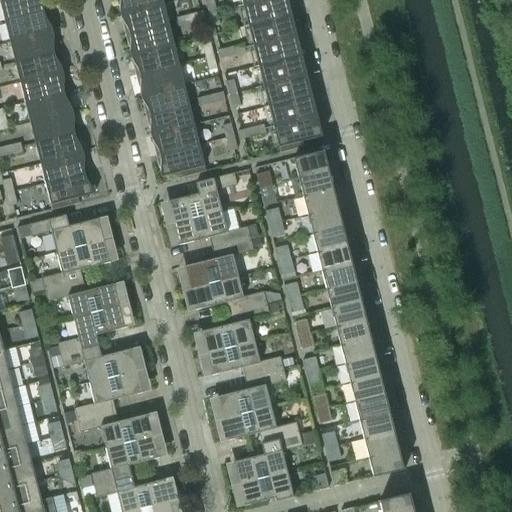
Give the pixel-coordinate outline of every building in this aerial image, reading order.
[(4,0),(0,1),(0,4),(4,22),(46,12),(43,0),(4,0)] [(162,0),(118,0),(120,6),(118,6),(118,7),(119,7),(120,15),(163,4),(162,0)] [(213,0),(209,0),(208,0),(205,1),(208,14),(216,12),(213,0)] [(284,17),(279,0),(263,0),(243,5),(248,26),(284,17)] [(163,4),(120,15),(123,22),(122,23),(124,23),(127,35),(169,24),(163,4)] [(202,11),(189,14),(191,23),(204,20),(202,11)] [(46,12),(4,22),(10,43),(53,31),(50,24),(51,24),(51,23),(49,23),(46,12)] [(216,12),(208,14),(211,27),(220,25),(216,12)] [(176,18),(177,22),(178,26),(191,23),(189,14),(176,18)] [(286,23),(284,17),(248,26),(253,46),(296,35),(293,21),(286,23)] [(169,24),(127,35),(130,46),(128,47),(129,47),(130,55),(174,44),(169,24)] [(53,31),(10,43),(15,63),(56,52),(53,41),(55,40),(55,39),(54,40),(53,31)] [(296,35),(253,46),(258,66),(294,57),(293,50),(300,49),(296,35)] [(210,43),(207,44),(202,45),(205,58),(213,55),(210,43)] [(174,44),(130,55),(133,63),(132,63),(132,64),(134,63),(137,75),(179,64),(174,44)] [(243,44),(230,47),(232,56),(245,52),(243,44)] [(230,47),(221,49),(217,50),(219,59),(232,56),(230,47)] [(56,52),(15,63),(20,83),(63,72),(60,64),(61,64),(61,63),(59,64),(56,52)] [(213,55),(205,58),(208,71),(217,69),(213,55)] [(300,77),(294,57),(258,66),(263,86),(300,77)] [(179,64),(137,75),(140,87),(138,87),(138,88),(139,88),(140,96),(184,85),(179,64)] [(63,72),(20,83),(25,103),(66,93),(64,81),(65,80),(64,80),(63,72)] [(305,97),(300,77),(263,86),(268,107),(305,97)] [(234,80),(229,81),(225,82),(228,95),(237,93),(234,80)] [(184,85),(140,96),(143,103),(142,103),(142,104),(144,104),(147,115),(189,105),(184,85)] [(223,92),(210,95),(212,104),(225,100),(223,92)] [(66,93),(25,103),(30,123),(73,112),(70,105),(71,105),(71,104),(69,104),(66,93)] [(237,93),(228,95),(232,108),(240,106),(237,93)] [(197,98),(198,103),(199,107),(212,104),(210,95),(197,98)] [(306,104),(305,97),(268,107),(273,127),(317,116),(313,101),(306,104)] [(189,105),(147,115),(150,127),(148,127),(148,128),(150,128),(150,136),(194,125),(189,105)] [(73,112),(30,123),(35,143),(77,133),(74,121),(76,121),(75,120),(74,120),(73,112)] [(317,116),(273,127),(280,153),(287,151),(286,147),(322,137),(317,116)] [(230,124),(227,124),(222,126),(225,138),(234,136),(230,124)] [(194,125),(150,136),(153,143),(152,144),(154,144),(157,156),(199,145),(194,125)] [(263,125),(250,128),(252,136),(265,133),(263,125)] [(250,128),(241,130),(237,131),(240,140),(252,136),(250,128)] [(77,133),(35,143),(40,164),(83,153),(80,145),(82,145),(81,144),(79,145),(77,133)] [(234,136),(225,138),(228,152),(237,149),(234,136)] [(20,143),(7,146),(9,155),(22,151),(20,143)] [(199,145),(157,156),(160,167),(158,168),(159,168),(160,168),(160,176),(161,177),(177,173),(178,179),(206,172),(199,145)] [(7,146),(0,147),(0,156),(9,155),(7,146)] [(324,151),(293,158),(298,178),(328,170),(324,151)] [(83,153),(40,164),(45,184),(87,173),(84,162),(86,161),(85,160),(84,161),(83,153)] [(328,170),(298,178),(303,196),(333,189),(328,170)] [(268,171),(256,174),(259,188),(272,185),(268,171)] [(87,173),(45,184),(52,210),(79,203),(78,198),(94,194),(94,192),(93,193),(91,185),(92,185),(90,185),(87,173)] [(168,201),(173,223),(221,211),(216,190),(237,185),(234,173),(196,183),(198,194),(168,201)] [(10,179),(5,180),(2,181),(5,194),(14,192),(10,179)] [(272,185),(259,188),(262,202),(275,198),(272,185)] [(333,189),(303,196),(307,215),(338,207),(333,189)] [(14,192),(5,194),(8,207),(17,205),(14,192)] [(338,207),(307,215),(312,233),(342,226),(338,207)] [(277,208),(265,211),(268,225),(281,221),(277,208)] [(227,231),(221,211),(173,223),(179,245),(209,237),(212,248),(250,239),(247,226),(227,231)] [(104,241),(99,219),(68,226),(66,215),(28,225),(31,237),(51,232),(56,253),(104,241)] [(281,221),(268,225),(272,238),(284,235),(281,221)] [(258,237),(255,224),(247,226),(250,239),(258,237)] [(31,237),(28,225),(16,228),(19,240),(31,237)] [(342,226),(312,233),(316,252),(347,244),(342,226)] [(0,237),(0,240),(3,251),(15,248),(12,235),(0,237)] [(238,276),(232,255),(253,250),(250,239),(212,248),(214,259),(184,266),(190,288),(238,276)] [(79,270),(110,262),(104,241),(56,253),(61,273),(41,278),(44,291),(82,281),(79,270)] [(347,244),(316,252),(321,271),(352,263),(347,244)] [(287,245),(274,248),(278,262),(290,259),(287,245)] [(15,248),(3,251),(6,265),(19,262),(15,248)] [(290,259),(278,262),(281,275),(294,272),(290,259)] [(352,263),(321,271),(326,289),(356,282),(352,263)] [(10,279),(12,289),(25,286),(22,276),(10,279)] [(238,276),(190,288),(195,310),(226,303),(228,313),(266,303),(263,292),(243,297),(238,276)] [(44,291),(41,278),(30,281),(33,294),(44,291)] [(121,306),(115,284),(85,291),(82,281),(44,291),(47,302),(67,297),(72,318),(121,306)] [(296,282),(283,285),(287,299),(299,296),(296,282)] [(356,282),(326,289),(331,308),(361,300),(356,282)] [(25,286),(12,289),(16,302),(28,299),(25,286)] [(279,294),(263,292),(266,303),(281,300),(279,294)] [(299,296),(287,299),(290,313),(303,310),(299,296)] [(361,300),(331,308),(335,327),(366,319),(361,300)] [(268,304),(270,314),(279,312),(277,302),(268,304)] [(200,332),(206,354),(254,341),(249,321),(269,315),(266,303),(228,313),(231,324),(200,332)] [(96,335),(126,328),(121,306),(72,318),(77,338),(57,343),(58,346),(60,355),(99,346),(96,335)] [(18,312),(22,326),(34,323),(31,309),(18,312)] [(366,319),(335,327),(340,345),(370,338),(366,319)] [(305,320),(293,323),(296,337),(309,333),(305,320)] [(34,323),(22,326),(25,340),(38,337),(34,323)] [(309,333),(296,337),(300,350),(312,347),(309,333)] [(370,338),(340,345),(345,364),(375,356),(370,338)] [(254,341),(206,354),(211,375),(242,368),(245,379),(283,369),(280,357),(259,362),(254,341)] [(60,355),(58,346),(47,349),(49,358),(60,355)] [(137,371),(132,349),(101,356),(99,346),(60,355),(63,367),(84,362),(89,383),(137,371)] [(27,350),(31,363),(43,360),(40,347),(27,350)] [(375,356),(345,364),(349,383),(380,375),(375,356)] [(315,357),(302,360),(306,374),(318,371),(315,357)] [(43,360),(31,363),(34,377),(47,374),(43,360)] [(8,369),(0,371),(0,391),(13,388),(8,369)] [(217,397),(222,419),(270,406),(265,386),(286,381),(283,369),(245,379),(247,389),(217,397)] [(137,371),(89,383),(94,403),(74,409),(77,421),(115,411),(112,400),(142,393),(137,371)] [(318,371),(306,374),(309,387),(322,384),(318,371)] [(380,375),(349,383),(354,401),(384,394),(380,375)] [(37,387),(40,401),(53,398),(49,384),(37,387)] [(13,388),(0,391),(0,411),(17,407),(13,388)] [(324,394),(311,397),(315,411),(327,408),(324,394)] [(384,394),(354,401),(359,420),(389,413),(384,394)] [(53,398),(40,401),(44,414),(56,411),(53,398)] [(270,406),(222,419),(228,441),(258,433),(261,444),(299,434),(296,422),(275,427),(270,406)] [(17,407),(0,411),(0,430),(22,425),(17,407)] [(327,408),(315,411),(318,425),(331,421),(327,408)] [(117,422),(115,411),(77,421),(80,432),(100,427),(105,448),(153,436),(148,414),(117,422)] [(389,413),(359,420),(363,439),(394,431),(389,413)] [(46,424),(50,438),(62,435),(59,421),(46,424)] [(22,425),(0,430),(0,450),(27,444),(22,425)] [(394,431),(363,439),(368,457),(398,450),(394,431)] [(333,432),(321,435),(324,449),(337,446),(333,432)] [(233,462),(239,484),(287,472),(281,451),(302,446),(299,434),(261,444),(264,454),(233,462)] [(62,435),(50,438),(53,452),(66,449),(62,435)] [(153,436),(105,448),(110,469),(90,474),(93,486),(131,476),(129,466),(159,458),(153,436)] [(27,444),(0,450),(0,470),(31,463),(27,444)] [(337,446),(324,449),(328,462),(340,459),(337,446)] [(398,450),(368,457),(373,477),(403,469),(398,450)] [(56,462),(59,476),(72,473),(68,459),(56,462)] [(31,463),(0,470),(0,490),(36,482),(31,463)] [(343,469),(330,472),(334,486),(346,483),(343,469)] [(287,472),(239,484),(244,506),(274,498),(275,502),(293,497),(287,472)] [(75,486),(72,473),(59,476),(60,479),(72,485),(72,487),(75,486)] [(315,491),(328,487),(324,474),(312,477),(315,491)] [(134,487),(131,476),(93,486),(96,498),(116,493),(121,511),(126,511),(170,501),(164,479),(134,487)] [(0,510),(41,500),(36,482),(0,490),(0,510)] [(68,493),(69,498),(70,502),(78,499),(76,491),(68,493)] [(413,511),(409,493),(379,501),(381,511),(413,511)] [(54,511),(51,498),(41,500),(0,510),(0,511),(54,511)] [(172,511),(170,501),(126,511),(172,511)]
